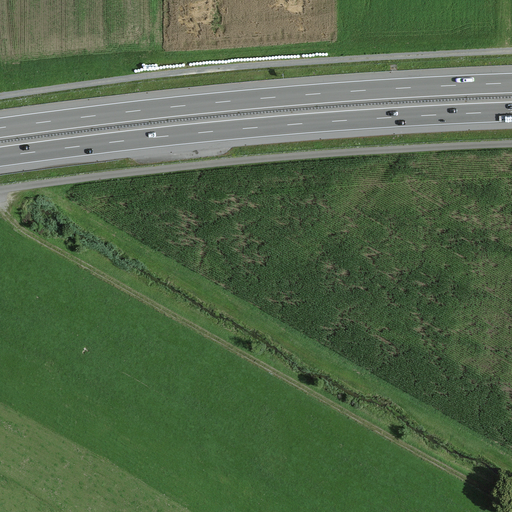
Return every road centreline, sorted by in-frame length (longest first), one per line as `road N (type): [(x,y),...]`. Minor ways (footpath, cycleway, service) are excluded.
road 1 (track): [(506,511),(492,494),(24,232),(0,210)]
road 2 (track): [(511,50),(144,77),(0,97)]
road 3 (unclassified): [(0,191),(222,163),(511,146)]
road 4 (motorway): [(511,84),(244,101),(0,129)]
road 5 (motorway): [(0,159),(249,131),(511,114)]
